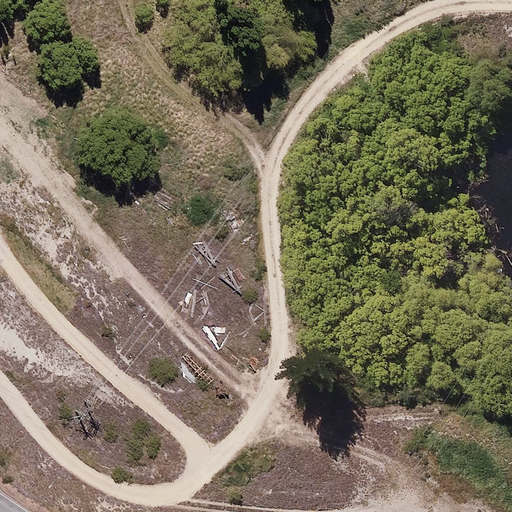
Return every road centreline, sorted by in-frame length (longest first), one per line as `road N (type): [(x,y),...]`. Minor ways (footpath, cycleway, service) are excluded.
road 1 (track): [(198,460),(239,433),(264,395),(280,345),(271,181),(285,142),(328,82),(361,54),(462,0)]
road 2 (track): [(0,384),(60,454),(126,495),(164,492),(198,460),(181,428),(81,343),(0,255)]
road 3 (track): [(259,402),(184,331),(0,124)]
